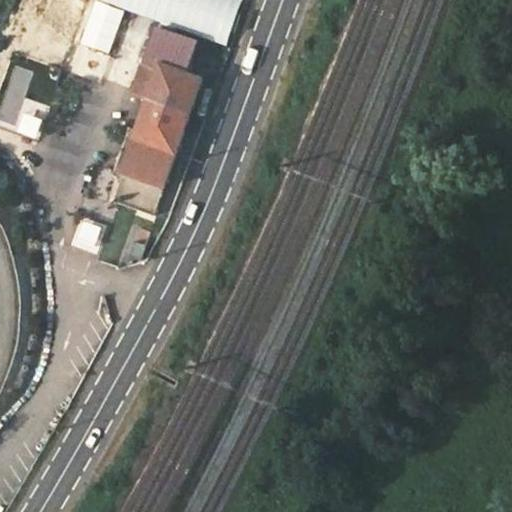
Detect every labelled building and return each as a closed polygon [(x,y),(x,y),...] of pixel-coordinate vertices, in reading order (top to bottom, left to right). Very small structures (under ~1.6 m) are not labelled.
[(242,0),(99,0),(226,45),(242,0)] [(124,12),(96,2),(80,43),(109,54),(124,12)] [(157,70),(147,98),(191,115),(205,76),(189,71),(200,38),(157,24),(143,65),(157,70)] [(48,107),(25,99),(34,73),(9,65),(0,90),(0,124),(37,138),(48,107)] [(134,94),(147,98),(157,70),(143,65),(134,94)] [(48,101),(58,81),(44,75),(35,95),(48,101)] [(191,115),(147,98),(118,176),(123,178),(162,191),(154,214),(169,220),(194,149),(180,143),(191,115)] [(114,199),(154,214),(162,191),(123,178),(114,199)]
